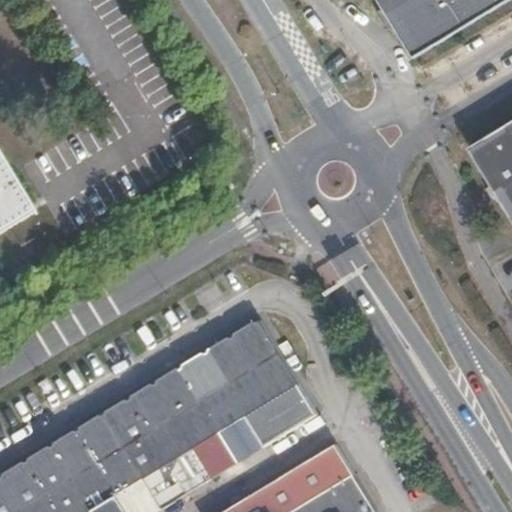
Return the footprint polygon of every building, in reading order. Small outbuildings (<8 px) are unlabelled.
[(380,0),(416,58),(511,0),(380,0)] [(511,216),(511,121),(470,147),(511,216)] [(0,223),(21,211),(0,175),(0,223)] [(300,385),(261,322),(0,479),(0,511),(154,511),(241,460),(317,414),(300,385)] [(376,511),(336,445),(226,511),(376,511)]
